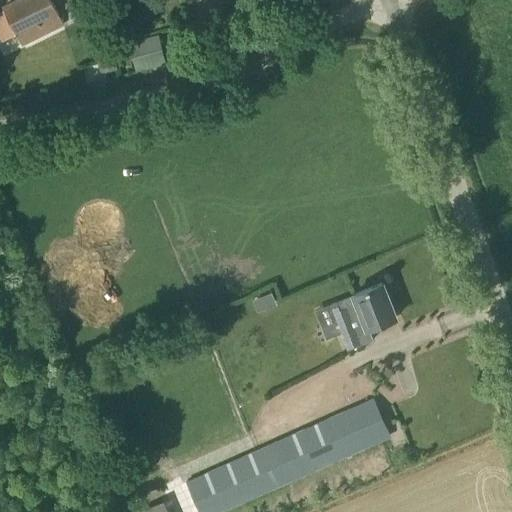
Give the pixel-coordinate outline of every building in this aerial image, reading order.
[(22,44),(64,23),(53,1),(54,0),(14,0),(3,6),(18,35),(22,44)] [(140,26),(151,16),(143,6),(131,15),(140,26)] [(167,57),(161,36),(149,40),(149,38),(137,41),(143,64),(167,57)] [(103,70),(117,65),(113,54),(99,58),(103,70)] [(349,349),(374,339),(370,328),(397,317),(382,282),(354,294),(355,295),(331,304),(338,322),(349,349)] [(253,296),(256,308),(277,304),(274,291),(253,296)] [(201,511),(216,511),(389,435),(379,413),(373,399),(354,407),(188,482),(195,497),(201,511)] [(146,511),(168,511),(163,499),(144,508),(146,511)]
